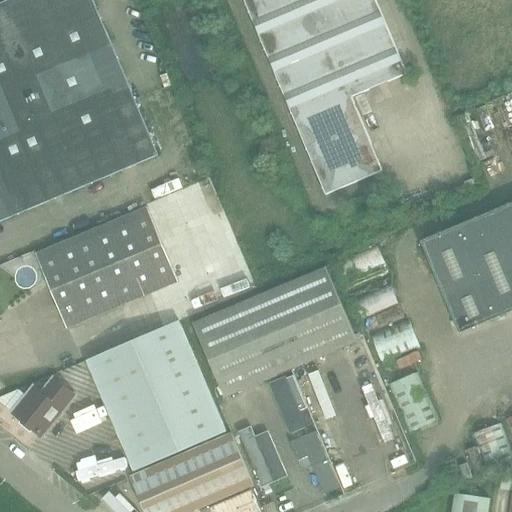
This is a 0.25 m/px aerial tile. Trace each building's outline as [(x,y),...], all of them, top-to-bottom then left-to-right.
[(0,222),(158,155),(92,0),(9,0),(0,4),(0,222)] [(243,0),(325,195),(381,171),(350,98),(407,73),(375,0),(243,0)] [(511,203),(421,242),(460,334),(511,312),(511,203)] [(147,208),(92,231),(123,306),(178,283),(147,208)] [(123,306),(92,231),(37,255),(67,329),(123,306)] [(363,267),(404,259),(401,244),(360,252),(363,267)] [(327,268),(260,296),(291,370),(358,342),(327,268)] [(381,309),(417,293),(411,278),(374,294),(381,309)] [(222,286),(195,297),(200,309),(228,298),(222,286)] [(291,370),(260,296),(193,324),(224,398),(291,370)] [(405,297),(402,311),(418,315),(421,301),(405,297)] [(397,346),(438,334),(432,314),(392,325),(397,346)] [(87,361),(134,472),(226,432),(179,322),(87,361)] [(426,420),(451,409),(431,364),(406,375),(426,420)] [(393,375),(381,379),(400,436),(412,431),(393,375)] [(34,431),(42,437),(63,412),(75,397),(53,379),(41,394),(33,388),(13,413),(21,420),(19,424),(30,433),(34,431)] [(456,381),(445,383),(449,400),(460,397),(456,381)] [(294,406),(313,454),(328,448),(316,418),(324,415),(320,405),(312,409),(308,400),(294,406)] [(497,443),(511,437),(511,415),(490,424),(497,443)] [(238,433),(262,486),(287,475),(269,434),(268,432),(255,438),(250,428),(238,433)] [(130,477),(145,511),(193,511),(254,486),(232,434),(130,477)] [(408,461),(428,453),(424,444),(405,452),(408,461)] [(290,509),(318,496),(312,483),(284,496),(290,509)] [(209,508),(210,511),(259,511),(250,490),(209,508)] [(452,511),(487,511),(490,500),(455,494),(452,511)]
